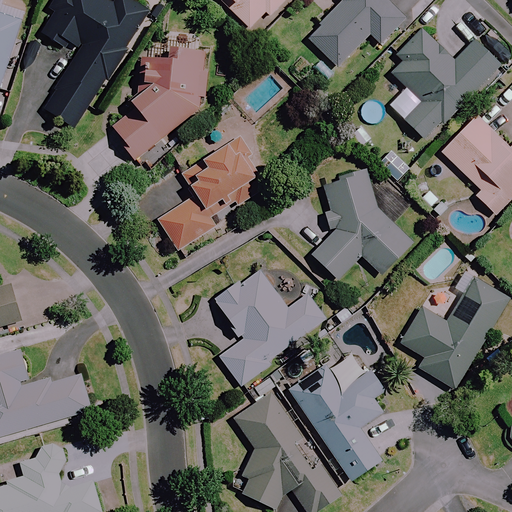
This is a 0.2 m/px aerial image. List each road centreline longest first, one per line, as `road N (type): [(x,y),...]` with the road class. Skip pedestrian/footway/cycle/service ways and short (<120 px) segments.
road 1 (residential): [(175,511),(157,375),(125,295),(65,228),(0,193)]
road 2 (residential): [(511,494),(474,476),(445,477),(401,511)]
